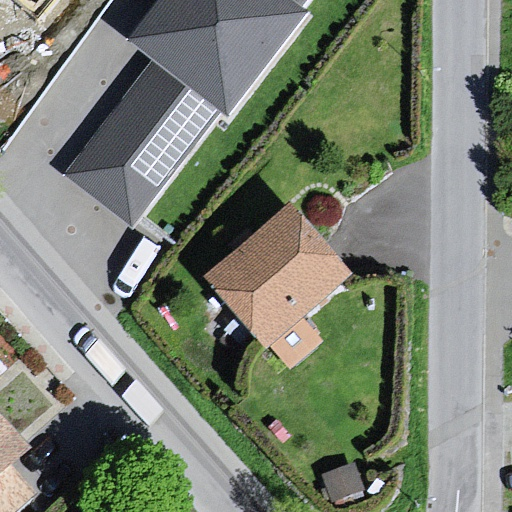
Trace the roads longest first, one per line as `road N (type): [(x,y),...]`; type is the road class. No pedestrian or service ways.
road 1 (residential): [(456,511),(461,0)]
road 2 (residential): [(235,511),(0,247)]
